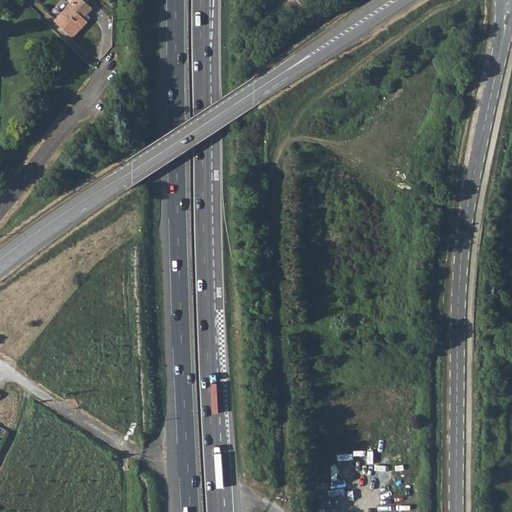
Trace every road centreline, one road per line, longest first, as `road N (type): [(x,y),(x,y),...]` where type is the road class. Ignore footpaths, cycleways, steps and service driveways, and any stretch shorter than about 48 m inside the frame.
road 1 (trunk): [(175,0),(190,511)]
road 2 (tertiary): [(457,511),(461,280),(504,32)]
road 3 (secondary): [(0,266),(57,220),(394,0)]
road 4 (trunk): [(216,511),(201,48)]
road 5 (track): [(285,511),(275,150),(284,132),(294,132),(338,156)]
